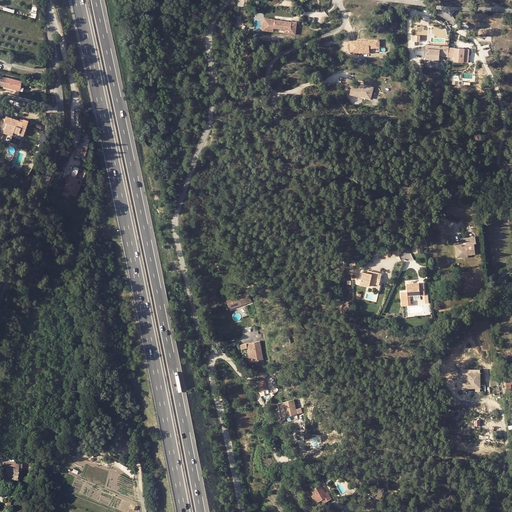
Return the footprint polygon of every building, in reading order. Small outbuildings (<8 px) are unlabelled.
[(287,30),(298,31),(298,23),(292,22),(292,23),(276,22),(276,21),(266,20),(265,33),(276,34),(276,30),(287,30)] [(351,42),(351,54),(365,54),(365,49),(369,49),(380,49),(379,41),(362,42),(362,41),(351,42)] [(448,46),(439,45),(439,50),(426,48),(426,56),(438,57),(438,54),(447,55),(448,46)] [(464,48),(448,46),(447,55),(453,56),(453,60),(458,61),(459,56),(463,56),(464,48)] [(20,90),(20,87),(22,81),(6,77),(4,86),(17,89),(20,90)] [(351,80),(344,79),(343,85),(350,87),(349,94),(359,96),(360,94),(364,95),(364,94),(370,95),(371,88),(365,87),(365,85),(362,84),(361,86),(358,86),(351,84),(351,80)] [(17,89),(4,86),(3,91),(19,95),(20,90),(17,89)] [(18,132),(18,134),(23,135),(28,121),(23,119),(22,121),(6,116),(4,121),(6,122),(5,128),(13,131),(18,132)] [(78,144),(75,155),(80,156),(84,157),(86,146),(78,144)] [(75,177),(69,175),(61,194),(68,196),(69,193),(76,196),(86,170),(78,168),(75,177)] [(475,254),(474,243),(476,243),(475,236),(465,237),(466,243),(466,246),(462,246),(462,244),(455,244),(456,254),(462,254),(463,256),(468,256),(468,254),(475,254)] [(362,271),(360,283),(369,285),(370,282),(372,273),(367,272),(362,271)] [(372,273),(370,282),(379,284),(381,273),(372,271),(372,273)] [(401,292),(401,305),(411,304),(410,294),(414,294),(420,293),(420,295),(424,295),(424,283),(419,283),(419,282),(406,283),(407,291),(401,292)] [(229,309),(251,301),(248,291),(226,299),(229,309)] [(249,343),(251,350),(253,361),(263,359),(260,341),(249,343)] [(479,388),(479,369),(461,369),(461,388),(479,388)] [(257,383),(259,391),(264,390),(268,389),(266,381),(264,380),(262,380),(259,381),(258,382),(257,383)] [(294,400),(278,403),(282,417),(297,414),(294,400)] [(18,477),(18,468),(19,464),(4,462),(3,469),(6,469),(6,476),(18,477)] [(6,469),(3,469),(2,480),(17,481),(18,477),(6,476),(6,469)] [(311,489),(314,494),(318,501),(322,499),(328,496),(326,492),(321,484),(311,489)] [(331,499),(328,491),(326,492),(328,496),(322,499),(324,503),(331,499)]
